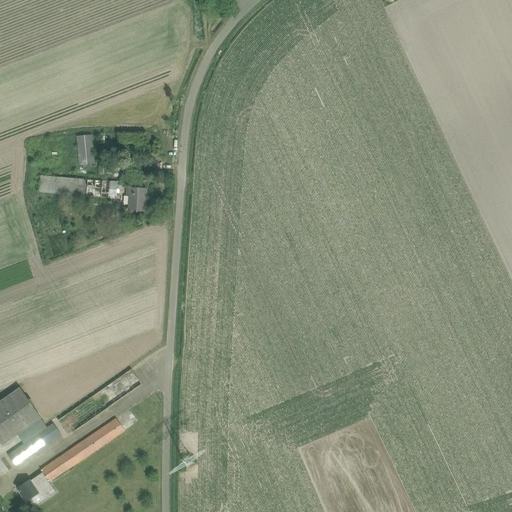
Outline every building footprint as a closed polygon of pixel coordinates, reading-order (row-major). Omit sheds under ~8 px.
[(96,164),(93,136),(93,135),(76,136),(79,165),(96,164)] [(41,176),(39,191),(39,192),(86,197),(116,199),(118,182),(88,179),(41,176)] [(147,189),(137,189),(125,188),(125,195),(127,195),(127,211),(135,211),(145,211),(147,189)] [(95,394),(106,410),(142,384),(132,369),(95,394)] [(20,388),(0,402),(0,442),(2,445),(10,440),(16,435),(41,418),(20,388)] [(39,453),(38,451),(63,432),(67,437),(106,410),(95,394),(48,428),(23,445),(8,455),(16,466),(33,454),(34,456),(39,453)] [(116,419),(41,471),(42,472),(36,476),(26,483),(18,489),(26,501),(38,494),(43,501),(55,492),(50,483),(125,431),(116,419)]
